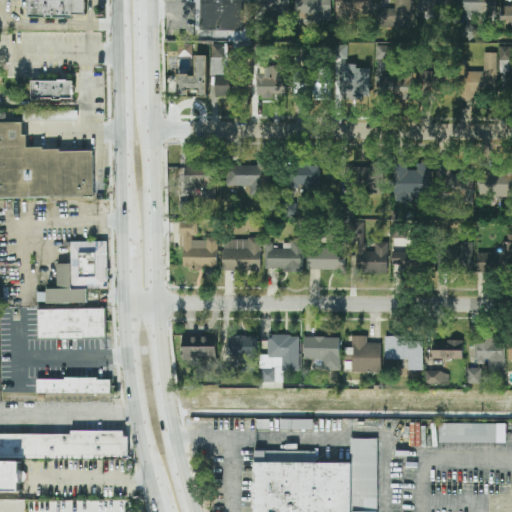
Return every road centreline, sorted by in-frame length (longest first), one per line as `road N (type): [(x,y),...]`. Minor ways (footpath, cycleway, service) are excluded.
road 1 (secondary): [(122,0),(130,362),(162,511)]
road 2 (secondary): [(189,511),(156,362),(146,90)]
road 3 (residential): [(511,305),(126,302)]
road 4 (residential): [(511,133),(149,131)]
